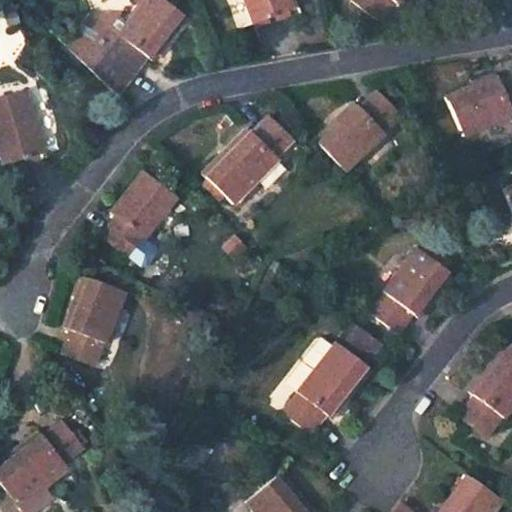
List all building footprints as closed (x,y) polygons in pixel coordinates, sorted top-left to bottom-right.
[(141,0),(123,22),(113,13),(88,11),(64,41),(109,84),(117,74),(124,76),(145,52),(150,56),(184,15),(174,7),(178,0),(141,0)] [(286,0),(243,0),(252,20),(288,4),(286,0)] [(399,0),(356,0),(377,15),(389,0),(394,0),(398,2),(399,0)] [(494,70),(445,91),(462,130),(510,110),(510,108),(511,106),(511,67),(497,73),(494,70)] [(396,109),(374,87),(358,104),(353,100),(315,139),(343,167),(382,130),(379,126),(396,109)] [(25,89),(0,96),(0,146),(4,161),(42,149),(25,89)] [(290,132),(266,111),(250,128),(244,125),(203,171),(234,198),(276,154),(274,151),(290,132)] [(172,193),(140,168),(108,209),(112,213),(98,234),(123,253),(138,233),(140,235),(172,193)] [(241,242),(228,227),(215,240),(227,254),(241,242)] [(447,267),(412,243),(380,290),(383,292),(369,312),(395,330),(409,311),(414,314),(447,267)] [(120,292),(81,277),(63,325),(68,327),(60,351),(89,363),(100,340),(103,340),(120,292)] [(356,324),(350,320),(339,334),(345,339),(356,324)] [(379,342),(356,324),(345,339),(368,356),(379,342)] [(312,367),(330,343),(320,335),(314,336),(301,352),(301,359),(312,367)] [(511,399),(511,344),(503,338),(468,387),(472,391),(459,410),(485,429),(498,413),(501,414),(511,399)] [(367,366),(333,340),(330,343),(312,367),(296,386),(298,389),(282,410),(308,430),(324,410),(330,413),(367,366)] [(39,482),(63,462),(61,460),(80,445),(58,420),(40,432),(37,430),(0,458),(0,482),(14,502),(15,501),(39,482)] [(310,511),(276,472),(245,499),(256,511),(310,511)] [(466,472),(435,511),(490,511),(501,498),(466,472)] [(39,482),(15,501),(24,511),(27,511),(49,495),(39,482)] [(414,511),(398,500),(389,511),(414,511)] [(4,510),(5,511),(22,511),(14,502),(4,510)]
